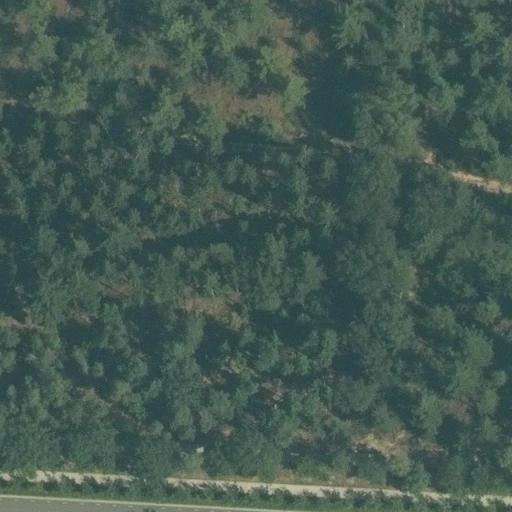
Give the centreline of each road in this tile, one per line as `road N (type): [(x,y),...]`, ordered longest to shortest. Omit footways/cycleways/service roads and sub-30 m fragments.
road 1 (track): [(511,459),(480,469),(444,467),(398,448),(339,461),(0,444)]
road 2 (track): [(0,114),(375,158),(511,187)]
